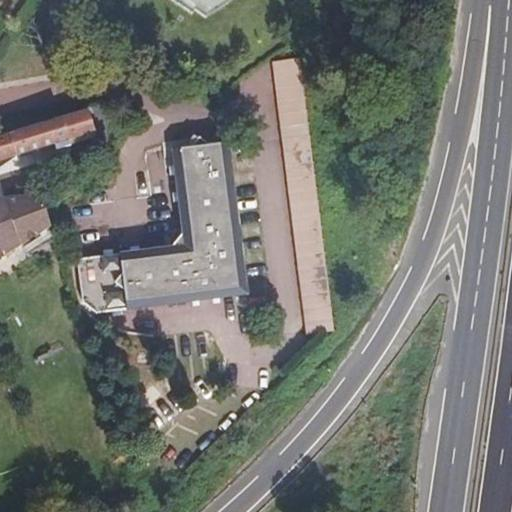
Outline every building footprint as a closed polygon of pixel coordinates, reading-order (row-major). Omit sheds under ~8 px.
[(67,0),(78,8),(83,0),(67,0)] [(171,0),(207,25),(247,0),(171,0)] [(299,341),(324,338),(293,65),(267,68),(299,341)] [(85,110),(0,136),(0,160),(51,145),(53,151),(67,146),(66,141),(92,133),(85,110)] [(163,249),(67,261),(74,306),(87,316),(240,297),(220,145),(200,148),(191,140),(182,151),(162,153),(172,236),(163,249)] [(0,264),(43,233),(34,202),(0,204),(0,264)]
